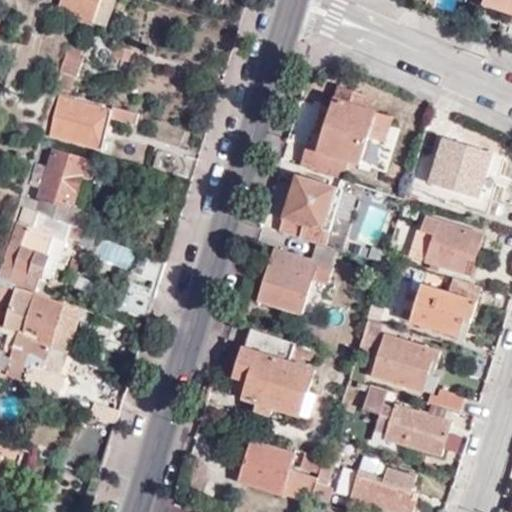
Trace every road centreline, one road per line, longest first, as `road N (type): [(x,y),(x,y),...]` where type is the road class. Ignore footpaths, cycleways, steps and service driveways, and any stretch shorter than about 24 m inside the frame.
road 1 (primary): [(131,511),(293,0)]
road 2 (residential): [(511,92),(299,0)]
road 3 (residential): [(511,393),(475,511)]
